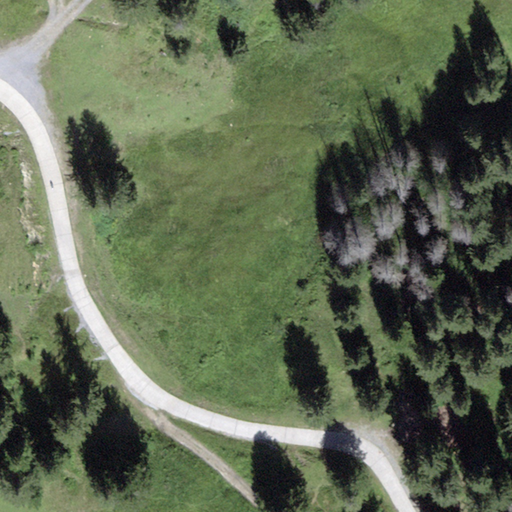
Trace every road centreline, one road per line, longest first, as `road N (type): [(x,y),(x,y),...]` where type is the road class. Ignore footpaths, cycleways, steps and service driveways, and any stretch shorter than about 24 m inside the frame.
road 1 (track): [(0,79),(14,83),(45,145),(88,311),(147,394),(222,423),(366,449),(408,511)]
road 2 (track): [(147,394),(159,418),(274,511)]
